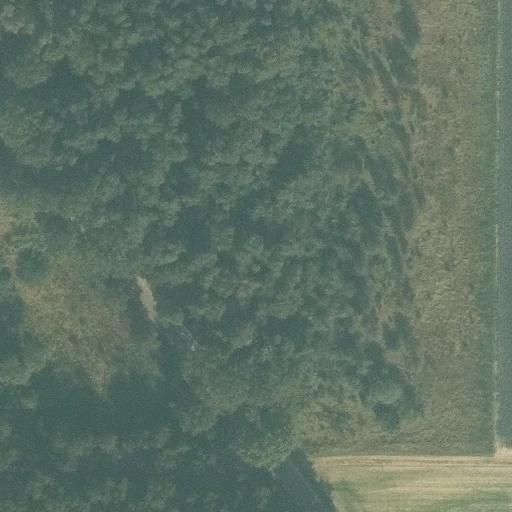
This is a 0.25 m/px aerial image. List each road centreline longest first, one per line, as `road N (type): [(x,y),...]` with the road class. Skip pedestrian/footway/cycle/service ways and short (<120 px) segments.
road 1 (tertiary): [(273,463),(0,123)]
road 2 (unclassified): [(0,463),(273,463)]
road 3 (track): [(511,459),(273,463)]
